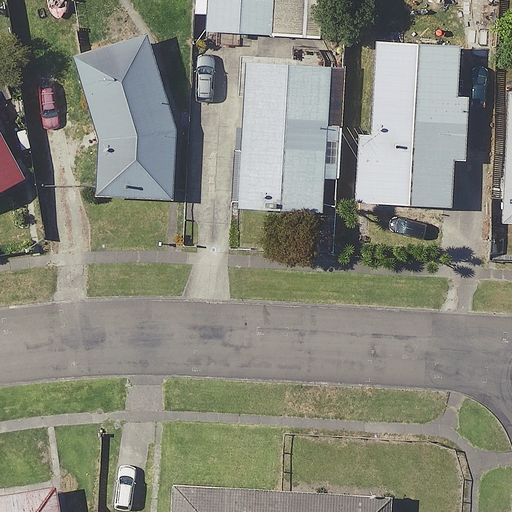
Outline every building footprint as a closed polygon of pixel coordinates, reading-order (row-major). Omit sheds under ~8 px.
[(188,0),(188,8),(203,9),(203,28),(309,32),(310,0),(188,0)] [(164,97),(143,27),(69,48),(84,101),(83,191),(163,192),(164,97)] [(450,38),(367,34),(362,128),(351,128),(347,196),(441,201),(444,155),(456,155),(459,92),(448,91),(450,38)] [(319,121),(321,56),(237,52),(231,202),(313,205),(314,174),(330,174),(332,121),(319,121)] [(511,86),(497,86),(489,216),(511,216),(511,86)] [(0,178),(10,174),(0,152),(0,178)] [(381,511),(383,489),(160,476),(158,511),(381,511)] [(0,511),(50,511),(45,480),(0,486),(0,511)] [(133,511),(134,500),(100,498),(99,511),(133,511)]
